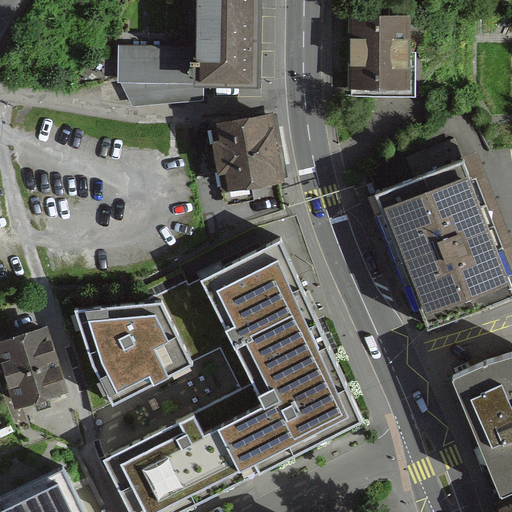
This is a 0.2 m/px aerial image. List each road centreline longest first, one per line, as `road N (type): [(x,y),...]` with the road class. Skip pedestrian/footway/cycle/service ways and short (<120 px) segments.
road 1 (primary): [(305,0),(304,97),(315,169),(342,253),(425,442)]
road 2 (residential): [(262,511),(425,442)]
